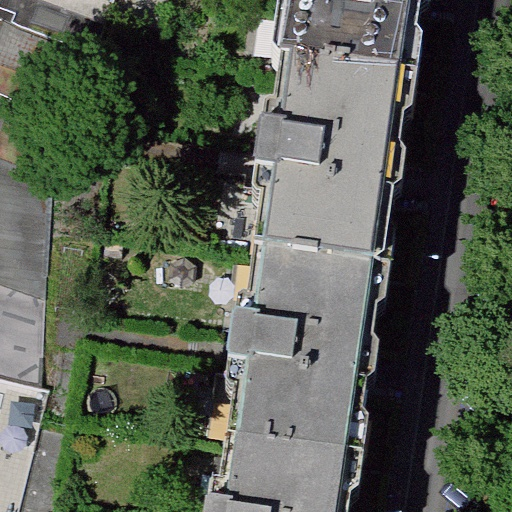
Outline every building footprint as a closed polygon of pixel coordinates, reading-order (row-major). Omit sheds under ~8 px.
[(118,0),(4,0),(0,11),(0,22),(5,24),(98,57),(118,0)] [(297,65),(309,67),(419,83),(430,0),(295,0),(295,4),(305,6),(297,65)] [(0,382),(49,394),(57,188),(98,57),(5,24),(0,39),(0,91),(18,99),(0,152),(0,382)] [(291,187),(281,258),(391,274),(419,83),(309,67),(299,136),(279,133),(271,184),(291,187)] [(265,377),(254,451),(364,466),(391,274),(281,258),(271,328),(247,324),(240,373),(265,377)] [(0,511),(20,511),(49,394),(0,382),(0,511)] [(357,511),(364,466),(254,451),(245,511),(357,511)]
